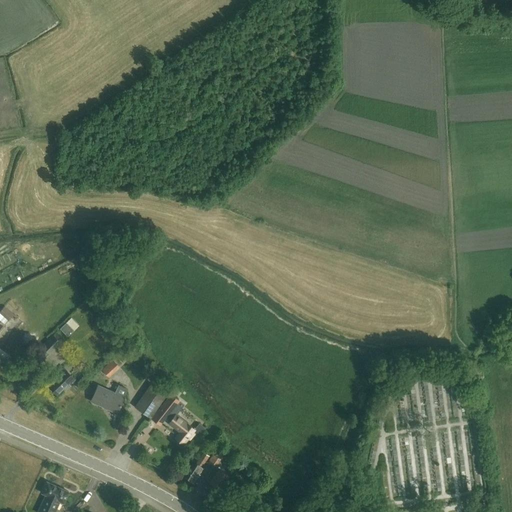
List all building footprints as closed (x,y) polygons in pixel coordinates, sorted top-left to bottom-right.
[(4,306),(0,310),(0,312),(9,320),(14,314),(4,306)] [(73,330),(66,322),(60,328),(68,336),(73,330)] [(44,356),(48,352),(42,345),(37,350),(44,356)] [(108,378),(118,368),(115,365),(105,374),(108,378)] [(66,390),(71,385),(70,384),(72,382),(73,381),(75,379),(65,370),(63,367),(57,372),(59,374),(48,385),(57,394),(64,387),(66,390)] [(150,383),(135,406),(150,417),(166,394),(150,383)] [(124,397),(123,396),(98,385),(91,401),(117,412),(124,397)] [(24,401),(33,413),(42,406),(33,394),(24,401)] [(171,420),(168,423),(180,432),(175,438),(177,440),(176,441),(179,443),(180,443),(182,444),(187,438),(189,439),(193,433),(192,432),(194,429),(176,415),(177,413),(172,409),(179,401),(171,394),(151,419),(159,425),(166,416),(171,420)] [(199,481),(203,475),(200,473),(203,468),(201,467),(205,461),(208,456),(203,452),(186,477),(194,482),(196,479),(199,481)] [(213,455),(208,463),(213,467),(219,459),(213,455)] [(218,468),(209,483),(221,490),(230,475),(218,468)] [(38,511),(54,511),(59,501),(64,503),(69,492),(47,482),(42,493),(46,495),(38,511)]
